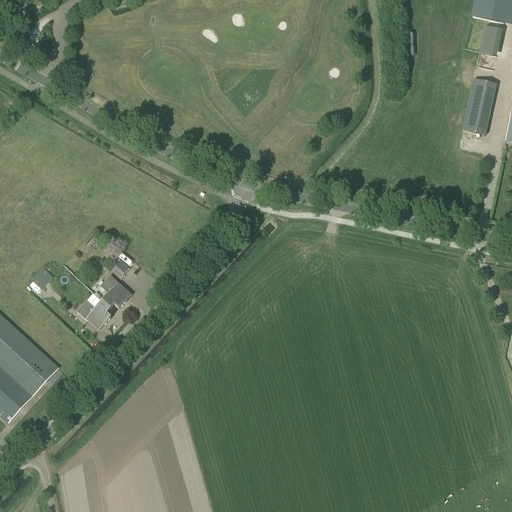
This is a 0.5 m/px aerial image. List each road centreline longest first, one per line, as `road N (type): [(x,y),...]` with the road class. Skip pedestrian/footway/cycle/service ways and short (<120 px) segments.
road 1 (unclassified): [(36,447),(221,242),(243,183)]
road 2 (tertiary): [(243,183),(175,156),(0,55)]
road 3 (tertiary): [(243,183),(511,243)]
